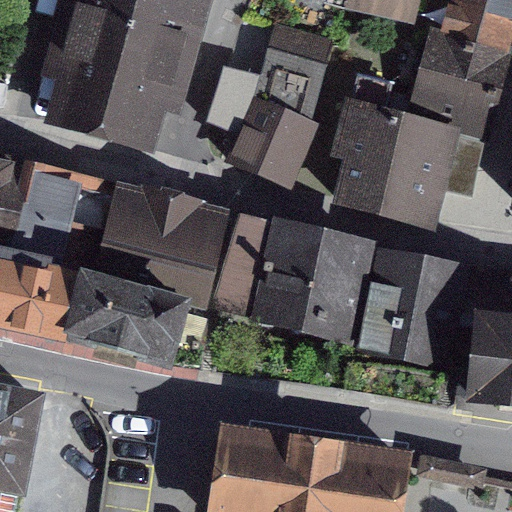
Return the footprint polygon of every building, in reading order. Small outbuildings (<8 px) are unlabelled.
[(74,0),(55,75),(66,77),(55,119),(151,144),(161,107),(176,111),(204,0),(74,0)] [(348,0),(348,4),(412,19),(416,0),(348,0)] [(511,0),(456,0),(449,31),(511,45),(511,0)] [(278,32),(266,94),(238,156),(283,177),(317,108),(328,46),(278,32)] [(427,37),(403,123),(451,136),(481,144),(505,58),(427,37)] [(249,82),(227,75),(210,127),(233,134),(249,82)] [(403,123),(352,110),(329,198),(427,224),(451,136),(403,123)] [(23,171),(0,166),(0,239),(9,241),(23,171)] [(9,241),(98,264),(115,192),(23,171),(9,241)] [(219,219),(115,192),(98,264),(200,290),(219,219)] [(369,253),(244,227),(230,297),(263,304),(261,313),(352,332),(369,253)] [(511,279),(385,255),(368,347),(448,362),(461,295),(511,304),(511,279)] [(75,277),(0,259),(0,325),(61,339),(75,277)] [(183,305),(87,281),(72,340),(168,364),(183,305)] [(511,328),(483,325),(473,398),(511,403),(511,328)] [(38,400),(0,393),(0,487),(20,492),(38,400)] [(226,443),(216,511),(404,511),(411,471),(226,443)]
